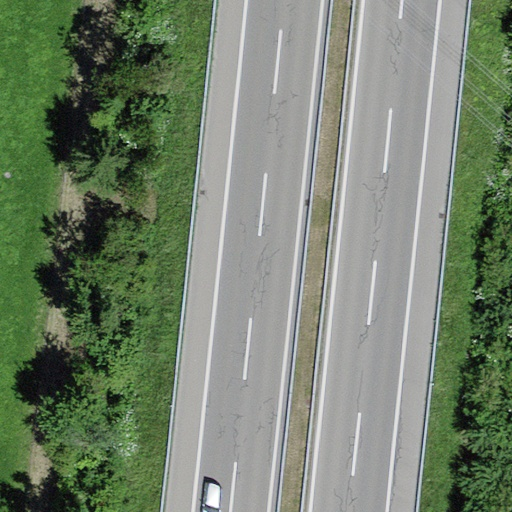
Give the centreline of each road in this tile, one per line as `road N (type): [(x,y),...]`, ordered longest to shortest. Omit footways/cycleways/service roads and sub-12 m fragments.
road 1 (motorway): [(349,511),(401,0)]
road 2 (motorway): [(281,0),(229,511)]
